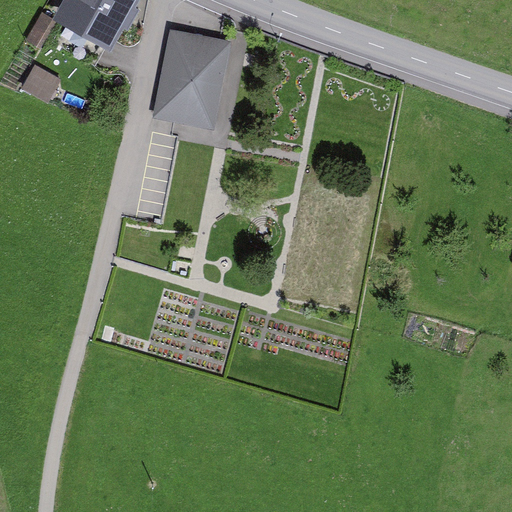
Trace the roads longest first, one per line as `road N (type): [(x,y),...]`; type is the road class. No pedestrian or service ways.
road 1 (track): [(115,212),(49,511)]
road 2 (secondary): [(257,0),(511,91)]
